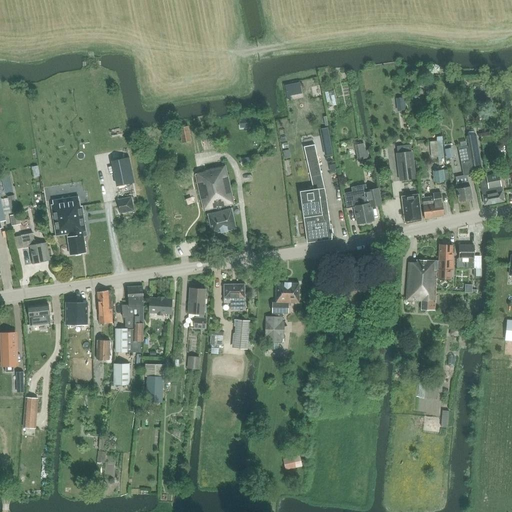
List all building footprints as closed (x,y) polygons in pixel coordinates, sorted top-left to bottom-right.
[(180,128),(183,143),(191,141),(188,126),(180,128)] [(475,135),(467,136),(472,166),(479,165),(475,135)] [(442,140),(430,141),(431,157),(438,157),(438,162),(444,162),(444,156),(442,140)] [(314,190),(301,192),(308,242),(326,240),(332,239),(332,236),(333,235),(333,233),(332,228),(331,228),(327,200),(314,144),(304,147),(314,190)] [(398,153),(396,153),(400,181),(415,179),(411,151),(410,151),(409,144),(397,146),(398,153)] [(456,144),(449,146),(451,155),(458,153),(456,144)] [(459,148),(465,176),(474,174),(468,146),(459,148)] [(240,158),(241,165),(254,163),(253,156),(240,158)] [(133,183),(127,158),(112,161),(117,186),(133,183)] [(204,172),(196,174),(204,211),(217,208),(217,210),(215,210),(215,212),(208,214),(212,233),(236,228),(232,209),(226,210),(226,208),(225,206),(234,204),(225,165),(204,170),(204,172)] [(434,171),(435,183),(445,182),(444,170),(434,171)] [(487,177),(480,178),(481,187),(484,205),(504,201),(502,191),(501,186),(499,174),(486,176),(487,177)] [(468,180),(456,183),(457,188),(459,201),(473,199),(470,186),(469,186),(468,180)] [(353,192),(345,194),(347,208),(356,207),(359,223),(373,221),(370,207),(382,204),(379,188),(367,191),(365,183),(352,186),(353,192)] [(425,218),(443,216),(441,192),(433,193),(434,196),(423,198),(423,205),(425,218)] [(6,196),(10,213),(17,212),(14,195),(6,196)] [(402,197),(405,221),(421,219),(418,195),(402,197)] [(53,204),(51,205),(56,235),(67,234),(70,255),(86,252),(83,235),(86,235),(82,206),(80,206),(79,196),(52,200),(53,204)] [(131,197),(118,200),(120,213),(134,210),(132,197),(131,197)] [(33,233),(22,235),(24,248),(30,246),(33,263),(50,260),(47,243),(35,245),(33,233)] [(440,244),(438,283),(445,284),(446,273),(451,273),(451,269),(452,253),(452,245),(449,245),(449,242),(443,242),(443,244),(440,244)] [(457,260),(457,268),(468,268),(474,268),(474,257),(474,245),(459,245),(459,258),(457,260)] [(409,263),(406,300),(421,301),(421,309),(435,310),(437,261),(416,260),(416,263),(409,263)] [(45,262),(34,264),(35,273),(46,271),(45,262)] [(367,279),(341,280),(342,301),(369,299),(369,304),(371,327),(383,326),(381,302),(379,302),(378,288),(367,289),(367,279)] [(283,316),(280,316),(280,313),(288,313),(289,303),(299,303),(299,283),(276,282),(275,302),(272,302),(272,316),(266,315),(265,342),(282,342),(282,338),(284,338),(284,321),(282,321),(283,316)] [(244,284),(224,284),(224,302),(230,302),(230,305),(231,308),(233,308),(245,308),(244,284)] [(115,352),(141,352),(141,341),(142,341),(143,303),(142,286),(127,287),(128,306),(122,306),(122,318),(125,318),(125,329),(116,329),(115,352)] [(193,328),(205,328),(206,317),(204,317),(206,289),(190,288),(188,312),(195,313),(195,317),(194,317),(193,328)] [(111,290),(98,292),(99,324),(112,323),(111,290)] [(157,315),(162,315),(162,313),(171,314),(172,299),(163,299),(163,297),(158,297),(158,298),(149,298),(148,313),(157,313),(157,315)] [(65,324),(86,325),(87,303),(66,302),(65,324)] [(28,306),(30,325),(50,323),(48,304),(28,306)] [(233,333),(232,348),(247,349),(250,321),(235,319),(234,326),(235,326),(234,333),(233,333)] [(452,319),(450,334),(462,336),(464,321),(452,319)] [(498,351),(501,351),(502,321),(491,320),(490,339),(499,339),(498,351)] [(16,366),(15,332),(2,332),(3,367),(5,366),(5,371),(5,372),(14,372),(14,371),(14,366),(16,366)] [(221,344),(222,334),(214,334),(213,344),(221,344)] [(96,360),(109,360),(109,341),(97,340),(96,360)] [(189,357),(187,369),(199,370),(200,358),(189,357)] [(128,364),(115,364),(115,385),(128,385),(128,364)] [(145,364),(145,376),(147,376),(147,402),(162,402),(162,377),(165,377),(165,365),(145,364)] [(26,397),(23,427),(35,428),(38,398),(26,397)] [(100,436),(98,449),(105,449),(106,437),(100,436)] [(283,455),(283,468),(301,469),(302,456),(283,455)]
